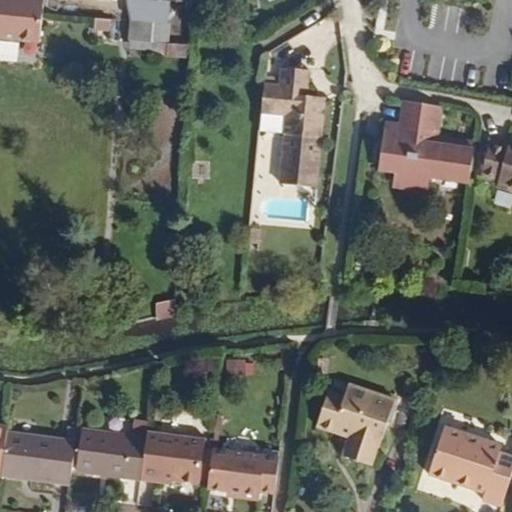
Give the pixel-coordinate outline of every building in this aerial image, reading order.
[(0,0),(0,39),(41,44),(45,0),(0,0)] [(169,25),(172,1),(154,0),(127,0),(132,22),(154,24),(169,25)] [(111,32),(112,20),(95,19),(94,31),(111,32)] [(152,50),(154,24),(132,22),(130,48),(152,50)] [(317,189),(326,97),(309,96),(311,70),(283,68),(281,86),(265,85),(260,131),(286,134),(280,185),(317,189)] [(192,95),(193,84),(182,84),(181,95),(192,95)] [(456,180),(459,144),(438,141),(443,108),(405,101),(401,128),(397,127),(396,138),(384,137),(379,172),(398,174),(396,185),(427,189),(429,176),(456,180)] [(511,190),(511,143),(510,143),(509,147),(491,142),(481,176),(498,181),(497,186),(511,190)] [(471,182),(476,146),(459,144),(456,180),(471,182)] [(260,246),(261,229),(251,229),(249,245),(260,246)] [(177,314),(177,300),(158,303),(157,319),(177,314)] [(381,448),(396,401),(350,385),(346,396),(330,391),(316,428),(350,439),(343,457),(372,467),(378,447),(381,448)] [(8,432),(9,427),(0,425),(0,476),(3,477),(8,432)] [(503,507),(511,479),(511,457),(502,454),(504,447),(445,427),(429,475),(476,491),(478,485),(489,488),(487,494),(485,502),(503,507)] [(75,465),(80,429),(69,428),(68,440),(8,432),(3,477),(72,485),(75,465)] [(79,465),(85,431),(80,429),(75,465),(79,465)] [(143,481),(148,439),(85,431),(79,465),(78,473),(143,481)] [(201,481),(205,449),(206,440),(149,434),(148,439),(143,481),(163,484),(163,480),(176,481),(201,484),(201,481)] [(210,482),(214,449),(205,449),(201,481),(210,482)] [(276,493),(280,457),(214,449),(210,482),(209,489),(259,497),(260,492),(276,493)] [(487,494),(489,488),(478,485),(476,491),(487,494)]
